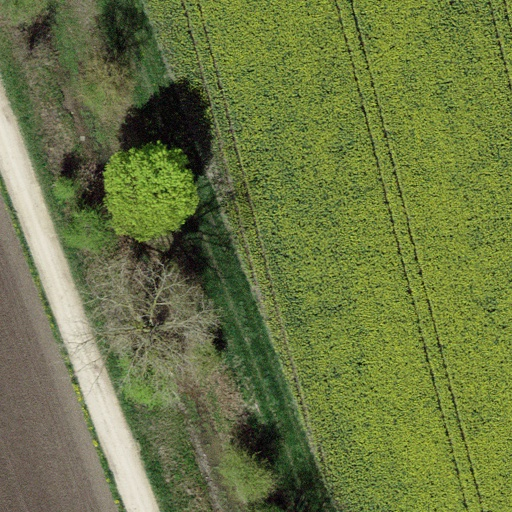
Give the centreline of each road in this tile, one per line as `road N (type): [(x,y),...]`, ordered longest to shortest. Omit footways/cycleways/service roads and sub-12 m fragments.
road 1 (track): [(321,511),(222,237),(123,0)]
road 2 (track): [(143,511),(0,135)]
